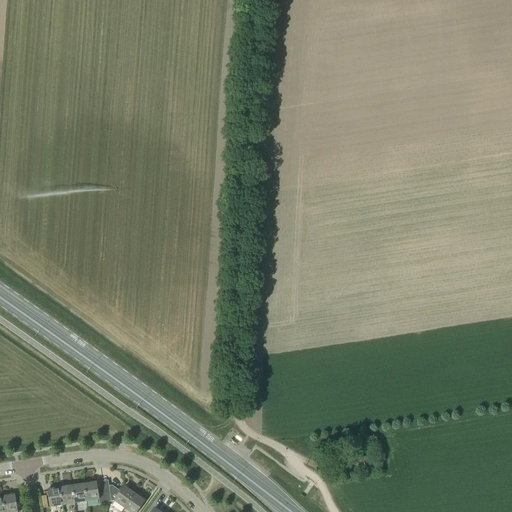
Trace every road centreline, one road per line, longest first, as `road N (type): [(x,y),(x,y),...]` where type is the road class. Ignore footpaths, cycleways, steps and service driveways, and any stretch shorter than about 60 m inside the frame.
road 1 (unclassified): [(317,479),(250,432),(234,408),(255,0)]
road 2 (primary): [(0,298),(290,511)]
road 3 (residential): [(27,465),(114,455),(160,472),(195,503)]
